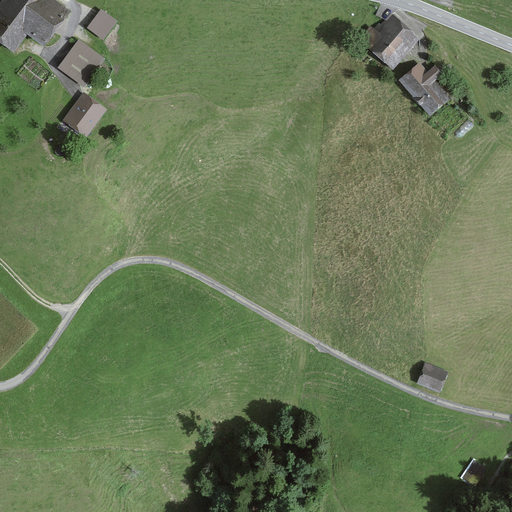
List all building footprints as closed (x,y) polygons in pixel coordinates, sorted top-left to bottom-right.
[(72,13),(54,0),(2,0),(0,3),(0,45),(14,56),(27,38),(44,51),(72,13)] [(117,20),(103,10),(90,27),(105,38),(117,20)] [(421,35),(397,15),(372,43),(397,64),(421,35)] [(106,58),(81,40),(62,68),(87,85),(106,58)] [(421,65),(405,79),(434,111),(450,97),(438,83),(446,77),(438,67),(429,74),(421,65)] [(107,111),(83,94),(62,122),(86,139),(107,111)] [(428,365),(422,381),(442,389),(448,373),(428,365)] [(487,470),(474,462),(465,478),(478,486),(487,470)]
